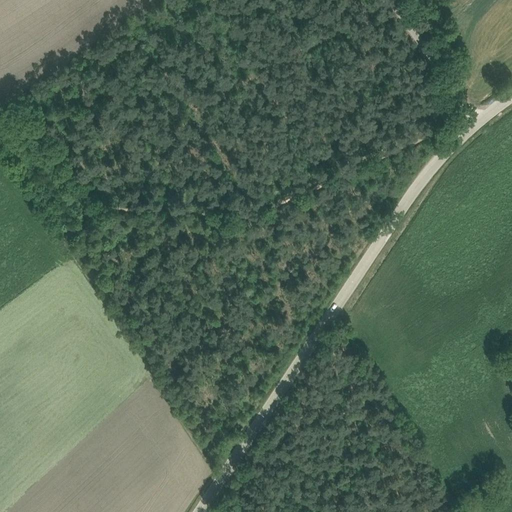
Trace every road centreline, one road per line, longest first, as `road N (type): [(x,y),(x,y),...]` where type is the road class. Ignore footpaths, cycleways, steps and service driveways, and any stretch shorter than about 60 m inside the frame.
road 1 (tertiary): [(468,122),(366,248),(195,511)]
road 2 (unclassified): [(468,122),(391,0)]
